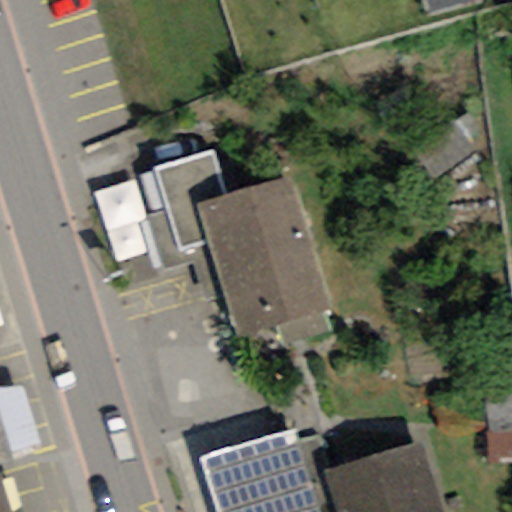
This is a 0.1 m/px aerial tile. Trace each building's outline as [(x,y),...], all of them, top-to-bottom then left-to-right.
[(430,0),(438,23),(483,9),(480,0),(430,0)] [(211,157),(153,175),(178,255),(208,245),(239,344),(330,316),(289,183),(225,203),(211,157)] [(0,392),(0,468),(41,456),(22,393),(0,392)] [(511,392),(481,397),(490,466),(511,463),(511,392)] [(473,433),(472,400),(435,402),(436,434),(473,433)] [(318,511),(294,435),(198,466),(212,511),(318,511)] [(439,511),(420,451),(323,481),(332,511),(439,511)]
